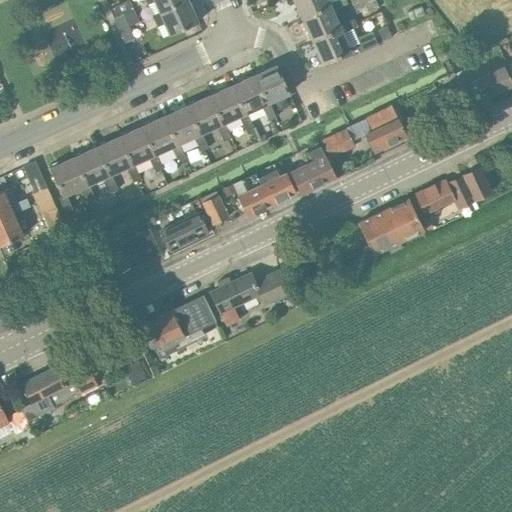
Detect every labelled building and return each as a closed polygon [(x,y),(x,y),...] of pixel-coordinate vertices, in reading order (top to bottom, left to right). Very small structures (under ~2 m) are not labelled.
[(119,29),(119,31),(129,27),(139,23),(129,0),(110,8),(110,9),(109,9),(114,17),(119,29)] [(145,0),(152,17),(185,0),(145,0)] [(188,0),(185,0),(152,17),(157,27),(165,24),(169,34),(198,22),(188,0)] [(293,0),(302,18),(331,5),(333,10),(347,4),(345,0),(332,0),(330,1),(329,0),(293,0)] [(301,18),(312,41),(341,28),(343,33),(357,26),(353,18),(340,25),(333,10),(331,5),(302,18),(301,18)] [(407,12),(410,19),(411,21),(425,15),(422,6),(407,12)] [(386,26),(377,30),(382,40),(391,36),(386,26)] [(119,31),(125,43),(135,39),(129,27),(119,31)] [(312,41),(322,64),(349,52),(351,56),(377,44),(371,31),(347,42),(343,33),(341,28),(312,41)] [(266,103),(262,106),(269,120),(276,117),(270,102),(288,94),(274,65),(253,75),(266,103)] [(511,82),(504,66),(471,83),(480,101),(511,85),(511,82)] [(243,114),(239,116),(246,131),(249,129),(254,127),(247,113),(262,106),(266,103),(253,75),(230,85),(243,114)] [(221,124),(216,127),(217,126),(223,140),(231,137),(224,123),(239,116),(243,114),(230,85),(208,95),(221,124)] [(430,95),(436,109),(441,118),(456,111),(445,88),(430,95)] [(197,135),(194,137),(201,151),(208,147),(202,133),(216,127),(221,124),(208,95),(184,106),(197,135)] [(369,116),(375,129),(366,134),(375,153),(407,137),(392,105),(369,116)] [(175,145),(172,147),(179,161),(186,158),(179,143),(194,137),(197,135),(184,106),(162,116),(175,145)] [(154,155),(149,157),(155,172),(163,168),(157,154),(172,147),(175,145),(162,116),(141,126),(154,155)] [(130,166),(126,167),(133,182),(141,179),(134,164),(149,157),(154,155),(141,126),(119,136),(130,166)] [(254,127),(249,129),(254,140),(260,137),(256,126),(254,127)] [(352,147),(344,130),(321,141),(329,158),(352,147)] [(108,176),(104,178),(110,192),(111,193),(107,195),(112,204),(118,201),(113,191),(118,189),(111,174),(126,167),(130,166),(119,136),(95,147),(108,176)] [(305,164),(289,171),(293,181),(297,187),(299,186),(301,191),(303,194),(335,178),(335,177),(324,155),(320,145),(308,151),(300,154),(305,164)] [(86,186),(81,188),(88,202),(95,199),(89,185),(104,178),(108,176),(95,147),(74,156),(86,186)] [(64,195),(62,195),(58,197),(65,213),(73,209),(66,195),(81,188),(86,186),(74,156),(51,166),(64,195)] [(32,194),(36,203),(36,202),(51,196),(47,188),(37,166),(27,170),(36,192),(32,194)] [(478,166),(463,173),(475,200),(491,193),(478,166)] [(255,173),(232,183),(238,195),(248,215),(295,193),(293,189),(297,187),(293,181),(289,171),(279,176),(276,169),(257,178),(255,173)] [(445,179),(413,194),(423,214),(455,199),(459,208),(463,206),(475,200),(463,173),(446,181),(445,179)] [(222,188),(226,197),(234,193),(231,185),(222,188)] [(0,191),(0,218),(13,213),(3,190),(0,191)] [(228,217),(218,195),(216,191),(201,198),(203,202),(213,224),(228,217)] [(51,237),(35,244),(33,245),(36,252),(70,237),(55,205),(51,196),(36,202),(40,212),(41,212),(51,237)] [(359,225),(343,233),(348,244),(365,236),(370,245),(361,249),(365,257),(373,253),(398,242),(423,229),(418,219),(408,198),(358,222),(359,225)] [(199,212),(159,231),(169,251),(209,232),(199,212)] [(0,245),(23,235),(13,213),(0,218),(0,245)] [(425,215),(418,219),(423,229),(430,226),(430,225),(429,222),(425,215)] [(128,257),(156,244),(149,229),(121,242),(128,257)] [(154,250),(141,256),(144,262),(156,256),(154,250)] [(105,258),(114,275),(128,267),(120,251),(105,258)] [(217,285),(208,289),(219,311),(232,305),(256,293),(262,306),(289,293),(278,268),(254,279),(250,270),(230,279),(217,285)] [(171,309),(145,322),(158,348),(159,351),(177,343),(176,339),(184,335),(200,327),(215,320),(202,294),(188,301),(171,309)] [(139,353),(131,336),(108,346),(116,364),(139,353)] [(138,361),(128,366),(136,385),(147,380),(146,378),(140,365),(139,362),(138,361)] [(22,383),(29,398),(32,403),(49,395),(54,406),(80,392),(81,393),(96,386),(87,367),(71,375),(73,380),(65,384),(56,365),(22,383)] [(0,426),(9,422),(20,444),(34,437),(20,409),(9,414),(10,417),(7,418),(0,404),(0,426)]
